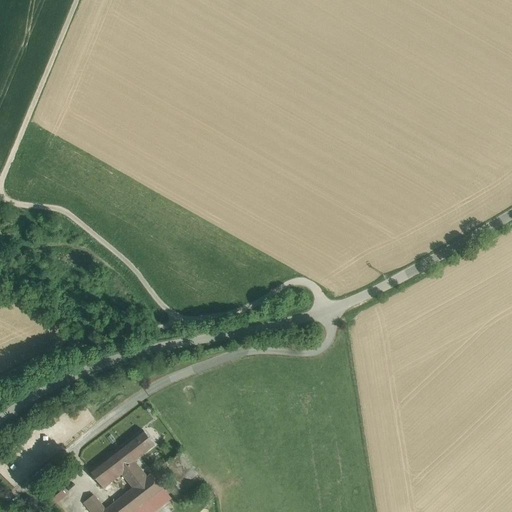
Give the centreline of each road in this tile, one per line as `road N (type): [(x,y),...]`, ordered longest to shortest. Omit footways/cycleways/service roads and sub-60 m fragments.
road 1 (tertiary): [(511,213),(366,295),(270,327),(115,358),(0,418)]
road 2 (track): [(326,309),(316,290),(293,282),(219,312),(182,314),(60,210),(13,207),(0,198)]
road 3 (track): [(80,0),(0,192)]
